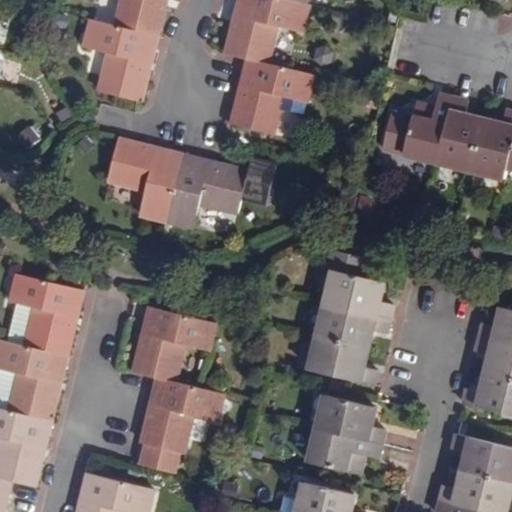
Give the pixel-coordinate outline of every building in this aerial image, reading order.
[(120,0),(115,25),(157,35),(164,0),(120,0)] [(299,32),(306,4),(292,0),(236,0),(224,53),(248,60),(266,64),(276,26),(299,32)] [(140,103),(157,35),(115,25),(90,19),(82,51),(107,57),(99,93),(140,103)] [(266,64),(248,60),(231,126),(272,137),(281,99),(305,106),(312,75),(266,64)] [(404,154),(438,163),(454,99),(440,96),(436,109),(435,114),(428,112),(429,111),(429,107),(416,103),(404,154)] [(438,163),(472,172),(484,125),(465,120),(470,104),(454,99),(438,163)] [(499,129),(484,125),(472,172),(503,180),(506,168),(511,145),(511,114),(503,112),(499,129)] [(33,124),(18,135),(28,148),(43,137),(33,124)] [(137,218),(165,224),(183,156),(117,141),(105,183),(144,192),(137,218)] [(249,172),(183,156),(165,224),(195,232),(201,207),(238,216),(249,172)] [(332,269),(323,304),(387,319),(391,304),(376,300),(381,281),(332,269)] [(20,343),(64,355),(80,290),(13,274),(6,302),(29,308),(20,343)] [(316,336),(364,348),(368,331),(383,334),(387,319),(323,304),(316,336)] [(483,323),(480,336),(511,344),(511,307),(500,305),(496,326),(483,323)] [(132,372),(156,378),(174,382),(184,344),(208,351),(215,323),(148,306),(132,372)] [(364,348),(316,336),(308,371),(371,387),(375,370),(360,366),(364,348)] [(511,378),(511,344),(480,336),(476,353),(489,355),(485,372),(511,378)] [(0,368),(14,372),(4,410),(48,421),(64,355),(20,343),(0,337),(0,368)] [(511,416),(511,378),(485,372),(480,393),(467,389),(463,404),(511,416)] [(174,382),(156,378),(139,442),(179,452),(181,452),(190,416),(214,422),(221,394),(174,382)] [(314,428),(377,444),(381,430),(365,426),(370,406),(322,394),(314,428)] [(0,478),(7,481),(32,487),(48,421),(4,410),(0,409),(0,478)] [(374,458),(377,444),(314,428),(306,462),(357,474),(360,463),(355,462),(357,454),(362,455),(374,458)] [(462,470),(511,482),(511,479),(511,448),(456,434),(452,449),(466,452),(462,470)] [(179,452),(139,442),(135,463),(174,473),(179,452)] [(503,511),(511,482),(462,470),(457,488),(443,486),(439,501),(484,511),(503,511)] [(84,471),(74,511),(117,511),(118,509),(127,511),(141,511),(148,487),(84,471)] [(293,511),(343,511),(348,495),(301,483),(293,511)] [(484,511),(439,501),(439,502),(436,511),(484,511)]
